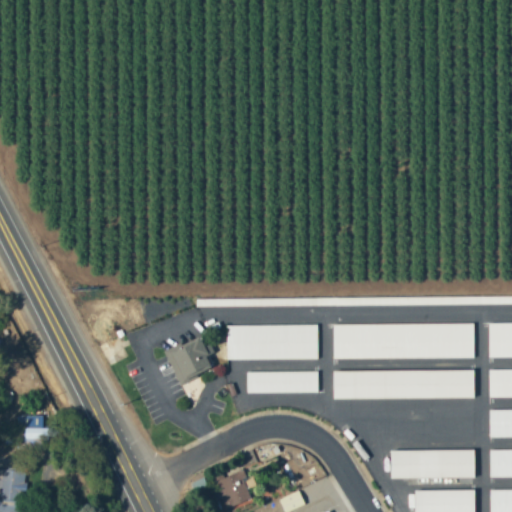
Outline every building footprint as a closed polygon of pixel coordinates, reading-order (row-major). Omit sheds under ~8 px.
[(511,356),(511,322),(488,323),(488,357),(511,356)] [(473,323),(332,324),(333,358),(473,357),(473,323)] [(226,359),(317,358),(317,324),(226,325),(226,359)] [(178,383),(211,369),(205,354),(207,353),(199,336),(164,350),(178,383)] [(332,371),(332,398),(473,397),(473,369),(332,371)] [(511,369),(488,369),(488,397),(511,396),(511,369)] [(246,392),(317,392),(317,370),(246,371),(246,392)] [(511,408),(489,409),(489,437),(511,436),(511,408)] [(42,415),(17,415),(17,427),(24,427),(24,439),(48,439),(47,427),(42,427),(42,415)] [(474,476),(474,448),(390,450),(391,478),(474,476)] [(511,449),(489,449),(489,477),(511,476),(511,449)] [(0,511),(20,511),(24,470),(0,468),(0,511)] [(246,477),(242,468),(214,481),(227,509),(251,498),(242,479),(246,477)] [(511,511),(511,488),(489,489),(489,511),(511,511)] [(474,511),(474,489),(414,490),(414,511),(474,511)] [(285,511),(304,504),(299,491),(279,499),(284,511),(285,511)]
